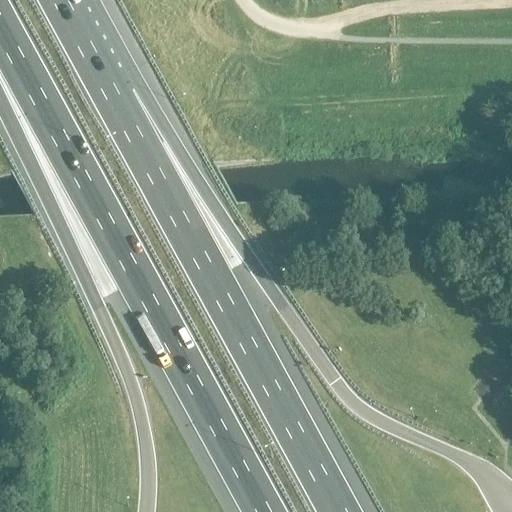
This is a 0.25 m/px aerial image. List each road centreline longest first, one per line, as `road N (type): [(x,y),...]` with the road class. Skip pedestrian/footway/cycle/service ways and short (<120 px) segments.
road 1 (motorway): [(0,26),(264,511)]
road 2 (motorway): [(459,457),(350,400),(248,258),(112,97)]
road 3 (motorway): [(0,51),(136,409),(147,511)]
road 4 (motorway): [(338,511),(112,97)]
road 5 (track): [(312,34),(389,9),(511,2)]
